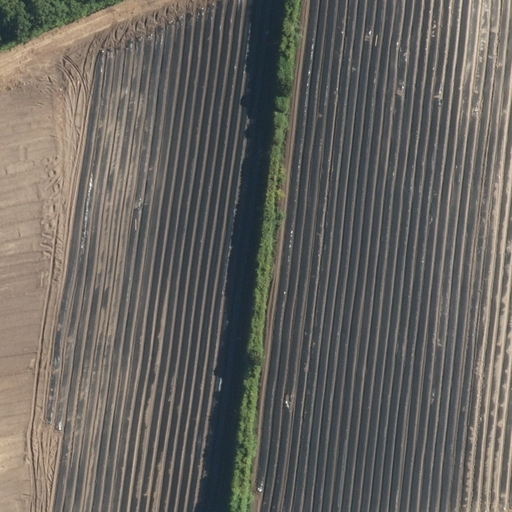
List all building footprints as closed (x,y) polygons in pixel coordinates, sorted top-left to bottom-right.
[(326,511),(369,0),(327,0),(284,511),(326,511)] [(389,511),(433,0),(385,0),(340,511),(389,511)] [(448,511),(497,0),(448,0),(399,511),(448,511)] [(202,511),(256,46),(214,42),(160,511),(202,511)] [(144,511),(196,54),(153,49),(100,511),(144,511)] [(87,511),(131,91),(90,87),(45,511),(87,511)] [(511,511),(511,176),(479,511),(511,511)]
